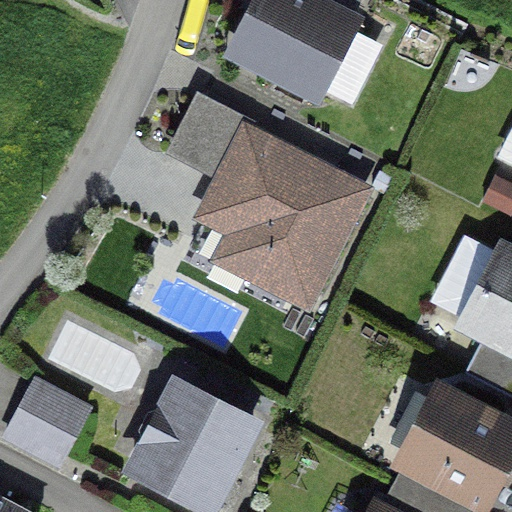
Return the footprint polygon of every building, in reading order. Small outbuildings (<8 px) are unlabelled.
[(313,94),(347,27),(294,0),(256,0),(230,51),(313,94)] [(195,169),(223,115),(195,101),(167,154),(195,169)] [(300,300),(354,194),(243,137),(203,216),(260,246),(247,273),(300,300)] [(462,322),(511,348),(511,263),(496,255),(462,322)] [(96,405),(40,381),(17,433),(73,457),(96,405)] [(140,449),(129,472),(205,511),(248,426),(172,387),(161,410),(144,415),(135,432),(140,449)] [(469,511),(475,502),(480,504),(499,469),(511,443),(511,436),(433,394),(398,461),(401,463),(375,511),(469,511)]
